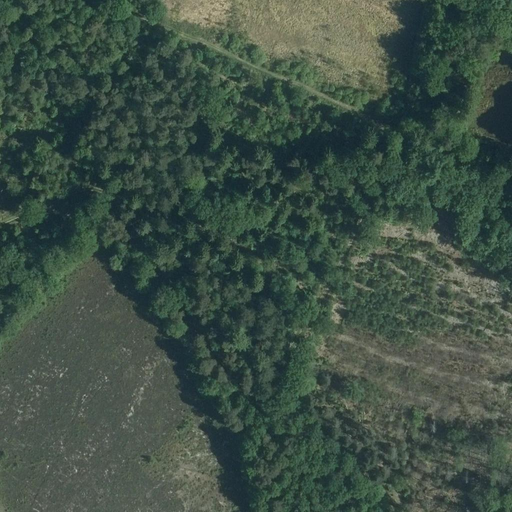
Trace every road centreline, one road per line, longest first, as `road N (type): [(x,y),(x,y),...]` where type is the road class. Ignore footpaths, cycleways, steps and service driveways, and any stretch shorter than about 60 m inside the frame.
road 1 (track): [(0,225),(83,191),(107,197),(241,372),(259,382),(288,353),(398,129)]
road 2 (track): [(398,129),(105,0)]
road 3 (track): [(427,0),(398,129)]
road 4 (track): [(398,129),(511,177)]
